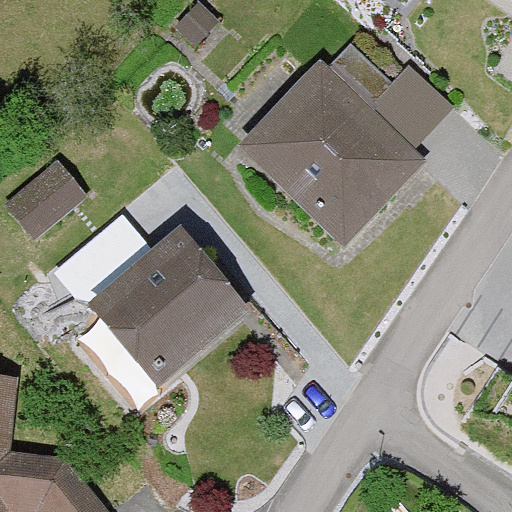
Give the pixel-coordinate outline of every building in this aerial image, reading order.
[(244,163),(347,257),(429,169),(417,157),(456,115),(406,69),(369,109),(328,72),(244,163)] [(59,176),(3,217),(24,245),(80,204),(59,176)] [(127,212),(54,265),(78,297),(151,244),(127,212)] [(258,319),(188,242),(99,321),(169,399),(258,319)] [(108,511),(70,465),(15,460),(22,388),(0,385),(0,511),(108,511)]
